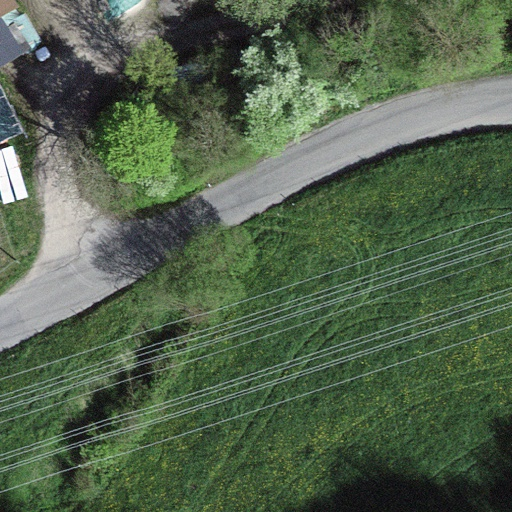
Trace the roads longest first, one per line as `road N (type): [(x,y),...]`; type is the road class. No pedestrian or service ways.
road 1 (tertiary): [(511,109),(487,107),(348,140),(0,329)]
road 2 (track): [(84,282),(45,180),(53,100),(122,55),(340,0)]
